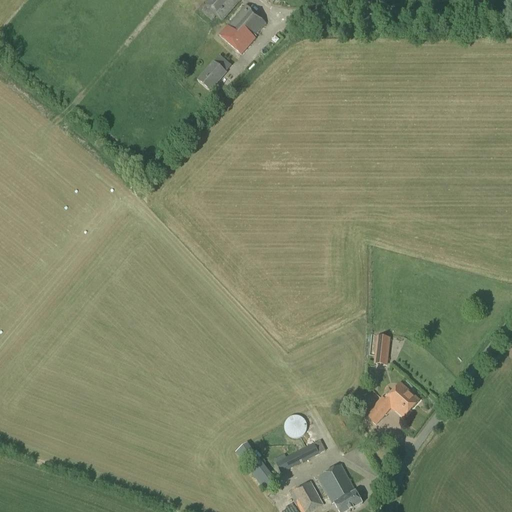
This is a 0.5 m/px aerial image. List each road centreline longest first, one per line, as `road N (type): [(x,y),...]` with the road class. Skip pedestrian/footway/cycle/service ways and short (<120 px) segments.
road 1 (unclassified): [(390,511),(411,453),(511,318)]
road 2 (unknown): [(394,489),(379,469),(327,463),(287,471),(271,485)]
